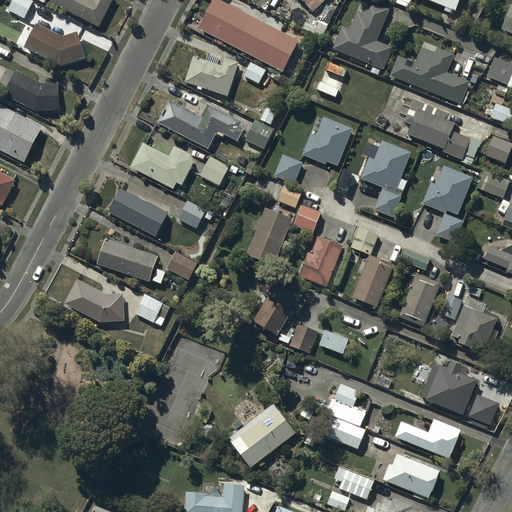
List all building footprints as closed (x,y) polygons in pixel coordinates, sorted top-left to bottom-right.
[(9,0),(11,1),(7,9),(25,17),(33,0),(9,0)] [(50,0),(98,24),(110,0),(50,0)] [(299,40),(222,0),(212,0),(199,26),(283,70),(299,40)] [(302,0),(312,10),(323,0),(302,0)] [(388,7),(370,0),(367,0),(363,12),(357,9),(350,28),(342,25),(332,47),(382,68),(392,46),(375,39),(388,7)] [(458,0),(433,0),(445,5),(443,9),(450,11),(451,8),(455,10),(458,0)] [(511,2),(501,28),(511,32),(511,2)] [(335,8),(326,4),(322,14),(330,18),(335,8)] [(36,22),(24,45),(60,64),(86,55),(77,30),(63,35),(36,22)] [(315,27),(306,22),(303,27),(313,32),(315,27)] [(327,26),(320,22),(314,33),(321,36),(327,26)] [(436,52),(421,46),(415,60),(398,54),(390,74),(460,101),(468,81),(446,72),(454,53),(438,46),(436,52)] [(323,53),(319,51),(315,60),(319,62),(323,53)] [(222,63),(193,53),(184,80),(198,84),(197,87),(201,88),(201,86),(227,94),(238,61),(224,56),(222,63)] [(328,59),(323,57),(318,69),(323,71),(328,59)] [(511,64),(494,57),(486,75),(507,84),(507,86),(511,88),(511,64)] [(265,69),(251,61),(244,75),(259,82),(265,69)] [(346,68),(329,61),(326,68),(343,76),(346,68)] [(380,69),(373,66),(371,71),(378,74),(380,69)] [(60,108),(59,81),(43,81),(15,68),(4,93),(36,109),(60,108)] [(338,89),(320,81),(317,88),(335,95),(338,89)] [(507,89),(498,85),(495,92),(504,96),(507,89)] [(504,99),(494,95),(492,100),(501,104),(504,99)] [(201,115),(169,98),(157,121),(208,147),(217,129),(237,139),(243,128),(239,126),(241,121),(207,103),(201,115)] [(449,113),(413,98),(404,120),(411,123),(406,133),(443,147),(442,151),(461,158),(469,138),(450,130),(454,122),(446,119),(449,113)] [(511,112),(511,109),(495,102),(490,115),(508,123),(511,112)] [(0,147),(25,159),(42,125),(0,103),(0,147)] [(276,111),(266,106),(260,118),(270,123),(276,111)] [(352,127),(323,116),(316,134),(311,132),(302,154),(325,163),(326,160),(337,164),(352,127)] [(273,128),(255,119),(245,138),(264,147),(273,128)] [(511,145),(511,142),(494,135),(486,155),(505,163),(511,145)] [(480,140),(471,136),(464,153),(473,157),(480,140)] [(410,152),(382,140),(374,159),(369,156),(361,177),(383,186),(384,184),(395,189),(410,152)] [(169,154),(143,141),(130,165),(173,187),(176,181),(181,184),(193,161),(191,153),(174,145),(169,154)] [(301,162),(282,154),(274,174),(293,182),(301,162)] [(230,165),(210,155),(200,174),(220,184),(230,165)] [(255,164),(250,161),(245,170),(251,173),(255,164)] [(472,177),(443,165),(436,183),(430,181),(422,202),(445,212),(446,209),(457,213),(472,177)] [(0,170),(0,202),(2,203),(15,179),(0,170)] [(510,182),(484,171),(477,188),(503,198),(510,182)] [(407,181),(401,178),(397,187),(403,190),(407,181)] [(302,189),(285,182),(278,200),(296,206),(302,189)] [(168,212),(121,187),(108,210),(155,235),(168,212)] [(401,195),(382,187),(374,208),(392,216),(401,195)] [(232,196),(226,193),(221,204),(227,207),(232,196)] [(206,209),(188,200),(178,217),(196,227),(206,209)] [(511,202),(509,201),(502,219),(511,222),(511,202)] [(321,211),(302,204),(294,223),(313,230),(321,211)] [(292,218),(265,207),(247,253),(273,264),(292,218)] [(213,213),(208,209),(204,215),(210,219),(213,213)] [(463,220),(444,212),(435,233),(454,241),(463,220)] [(378,234),(359,226),(351,245),(370,253),(378,234)] [(342,245),(318,236),(311,253),(308,252),(299,275),(326,285),(342,245)] [(158,255),(106,238),(97,263),(149,280),(158,255)] [(511,253),(511,254),(489,244),(483,258),(507,267),(506,270),(511,272),(511,253)] [(430,259),(405,248),(401,259),(426,270),(430,259)] [(197,262),(176,250),(167,267),(188,279),(197,262)] [(394,264),(369,254),(352,296),(376,306),(394,264)] [(165,271),(158,268),(153,279),(161,282),(165,271)] [(441,282),(416,273),(399,316),(423,325),(441,282)] [(107,293),(77,278),(64,302),(100,321),(124,319),(123,292),(107,293)] [(306,301),(273,280),(267,290),(271,293),(254,320),(277,334),(292,310),(298,314),(306,301)] [(145,286),(138,282),(135,287),(142,291),(145,286)] [(171,306),(145,294),(136,313),(161,326),(171,306)] [(462,300),(447,294),(439,312),(455,319),(462,300)] [(496,317),(464,304),(452,334),(459,337),(458,341),(471,346),(472,342),(484,347),(496,317)] [(318,331),(299,323),(290,345),(309,352),(318,331)] [(349,338),(325,329),(319,344),(344,353),(349,338)] [(290,338),(281,335),(279,340),(287,343),(290,338)] [(462,364),(451,359),(448,366),(440,362),(439,364),(434,362),(421,394),(426,396),(426,397),(462,412),(476,379),(459,372),(462,364)] [(418,389),(378,369),(371,382),(411,402),(418,389)] [(359,390),(341,383),(335,398),(353,405),(359,390)] [(498,403),(477,394),(469,415),(489,424),(498,403)] [(365,411),(332,397),(326,411),(360,425),(365,411)] [(296,432),(273,403),(228,437),(251,467),(296,432)] [(366,430),(331,415),(324,433),(358,448),(366,430)] [(460,430),(434,419),(429,431),(401,420),(395,436),(449,458),(460,430)] [(439,470),(397,454),(392,465),(389,463),(383,479),(429,497),(439,470)] [(367,499),(375,479),(339,466),(335,478),(342,480),(339,488),(367,499)] [(207,492),(186,491),(184,511),(242,511),(244,484),(225,483),(224,497),(206,495),(207,492)] [(350,498),(333,491),(328,504),(345,511),(350,498)] [(413,505),(393,496),(391,500),(384,497),(379,508),(376,507),(375,508),(369,506),(365,511),(420,511),(412,508),(413,505)]
